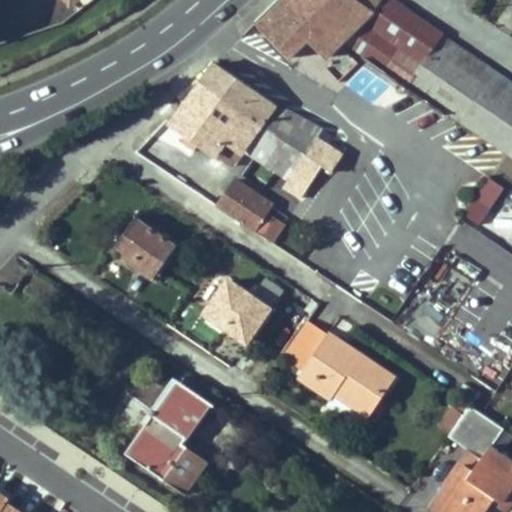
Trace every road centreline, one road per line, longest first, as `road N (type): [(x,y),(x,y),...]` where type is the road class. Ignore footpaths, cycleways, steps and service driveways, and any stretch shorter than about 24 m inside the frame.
road 1 (residential): [(8,226),(398,495)]
road 2 (residential): [(482,393),(100,141)]
road 3 (secondary): [(217,0),(85,91),(0,130)]
road 4 (residential): [(109,511),(0,439)]
road 5 (residential): [(8,226),(100,141)]
